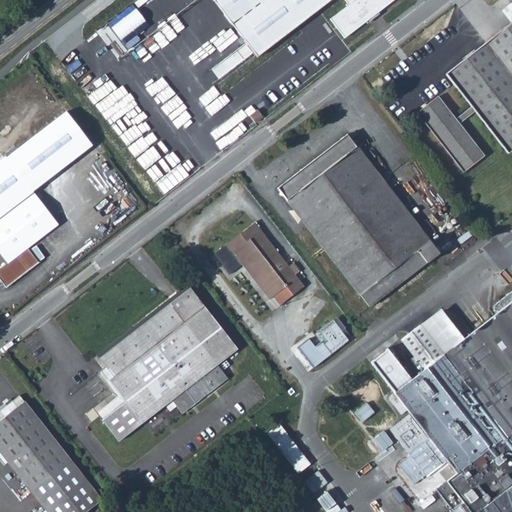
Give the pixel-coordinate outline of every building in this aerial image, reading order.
[(218,0),(260,53),(327,0),(350,0),(332,14),(347,33),(389,0),(218,0)] [(511,19),(447,70),(472,103),(457,115),(440,92),(419,109),(465,169),(486,153),(461,120),(477,108),(509,150),(511,148),(511,19)] [(61,168),(91,145),(65,112),(35,136),(61,168)] [(240,120),(245,126),(254,120),(249,113),(240,120)] [(347,153),(359,144),(349,131),(280,184),(372,304),(441,251),(431,238),(420,248),(347,153)] [(4,156),(0,159),(0,253),(6,261),(0,265),(0,279),(5,286),(38,261),(27,246),(56,223),(31,191),(61,168),(35,136),(5,158),(4,156)] [(431,238),(359,144),(347,153),(420,248),(431,238)] [(251,234),(235,246),(272,293),(288,281),(294,289),(304,281),(256,217),(245,226),(251,234)] [(229,238),(235,246),(251,234),(245,226),(229,238)] [(100,418),(117,440),(185,387),(196,400),(226,376),(216,362),(237,346),(190,284),(98,356),(112,375),(108,378),(125,400),(100,418)] [(368,358),(391,389),(407,413),(390,427),(453,511),(511,511),(511,297),(459,332),(437,304),(368,358)] [(309,339),(297,348),(312,368),(348,340),(333,321),(314,335),(320,342),(315,347),(309,339)] [(46,511),(88,511),(105,498),(21,391),(14,397),(12,395),(1,404),(3,406),(0,408),(0,453),(7,462),(10,459),(50,509),(46,511)] [(374,437),(387,426),(364,398),(351,408),(374,437)] [(319,469),(304,481),(327,511),(347,511),(331,491),(334,488),(319,469)]
